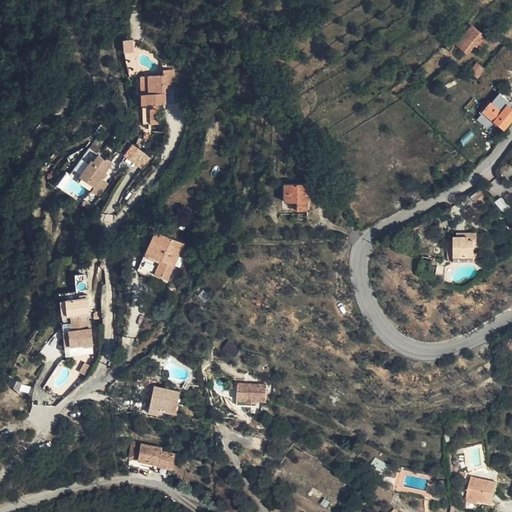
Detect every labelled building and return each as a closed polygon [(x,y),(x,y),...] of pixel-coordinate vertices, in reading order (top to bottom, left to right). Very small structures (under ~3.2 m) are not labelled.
[(488,35),(473,24),(457,42),(472,55),(488,35)] [(124,52),(133,52),(133,41),(124,41),(124,52)] [(178,115),(179,100),(188,101),(189,81),(178,81),(178,86),(162,85),(162,105),(159,104),(158,114),(163,115),(172,115),(178,115)] [(162,105),(162,85),(154,85),(154,114),(158,114),(159,104),(162,105)] [(503,113),(511,103),(507,100),(499,110),(503,113)] [(484,113),(507,131),(511,124),(511,104),(511,103),(503,113),(499,110),(491,105),(484,113)] [(163,115),(162,135),(171,135),(172,115),(163,115)] [(132,144),(123,156),(142,170),(151,158),(132,144)] [(100,195),(118,170),(114,167),(112,169),(106,162),(100,168),(98,166),(85,181),(100,195)] [(82,185),(97,198),(100,195),(85,181),(82,185)] [(100,195),(97,198),(105,204),(115,192),(107,185),(100,195)] [(302,207),(301,216),(313,216),(313,189),(287,188),(287,206),(296,206),(302,207)] [(90,206),(88,210),(95,216),(98,213),(90,206)] [(174,246),(186,256),(212,226),(187,206),(160,238),(172,248),(174,246)] [(457,235),(458,253),(481,253),(480,238),(484,238),(483,228),(470,229),(471,234),(457,235)] [(77,303),(63,304),(64,319),(69,318),(69,327),(85,325),(84,317),(84,310),(86,310),(85,299),(77,300),(77,303)] [(85,325),(69,327),(70,335),(66,335),(67,349),(79,348),(79,351),(90,350),(89,340),(86,340),(86,333),(85,325)] [(504,352),(511,348),(509,345),(506,339),(499,343),(504,352)] [(234,356),(239,348),(228,342),(223,349),(234,356)] [(81,374),(91,381),(97,373),(87,366),(81,374)] [(152,404),(166,410),(176,387),(150,377),(139,405),(150,409),(152,404)] [(29,394),(31,386),(15,382),(13,390),(29,394)] [(244,404),(253,404),(253,387),(224,387),(224,404),(234,404),(234,406),(244,406),(244,404)] [(131,437),(127,452),(135,454),(138,439),(131,437)] [(135,454),(127,452),(125,461),(136,464),(138,456),(156,461),(156,464),(169,467),(173,452),(160,449),(161,445),(138,439),(135,454)] [(365,454),(360,465),(370,470),(373,466),(376,467),(378,462),(365,454)] [(493,484),(469,478),(465,495),(479,498),(489,501),(493,484)]
